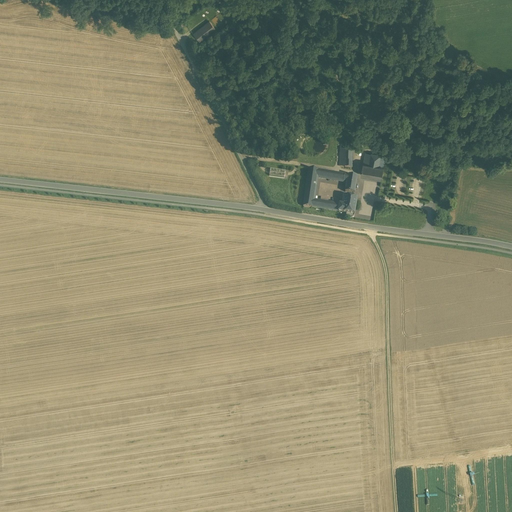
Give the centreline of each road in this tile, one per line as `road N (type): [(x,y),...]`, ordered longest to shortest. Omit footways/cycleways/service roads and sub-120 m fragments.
road 1 (secondary): [(0,180),(511,246)]
road 2 (track): [(395,511),(386,280),(368,227)]
road 3 (track): [(446,237),(463,140),(461,77),(469,65)]
road 4 (track): [(341,0),(469,65)]
